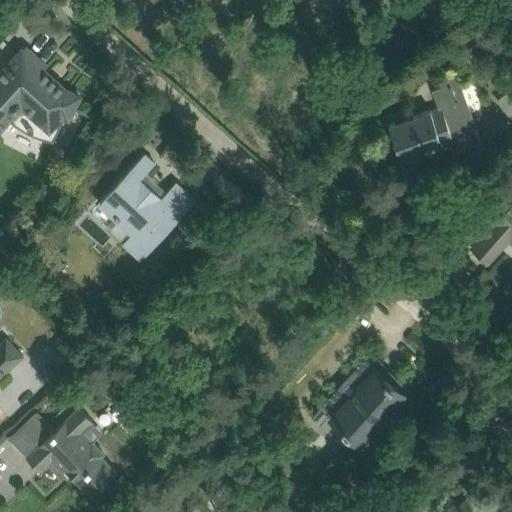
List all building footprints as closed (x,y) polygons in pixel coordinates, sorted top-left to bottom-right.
[(87,90),(27,37),(0,68),(0,127),(2,129),(24,104),(53,129),(87,90)] [(401,161),(453,144),(455,149),(482,140),(461,79),(431,89),(437,105),(388,122),(401,161)] [(143,255),(200,195),(179,176),(166,190),(147,172),(160,158),(148,147),(92,207),(143,255)] [(511,204),(472,246),(491,264),(505,250),(511,256),(511,204)] [(0,375),(28,350),(10,329),(0,338),(0,375)] [(366,446),(417,389),(374,350),(323,407),(366,446)] [(99,501),(126,476),(87,433),(98,423),(82,406),(60,426),(40,405),(7,435),(45,476),(61,460),(99,501)] [(480,511),(487,504),(472,491),(458,507),(452,502),(443,511),(480,511)]
